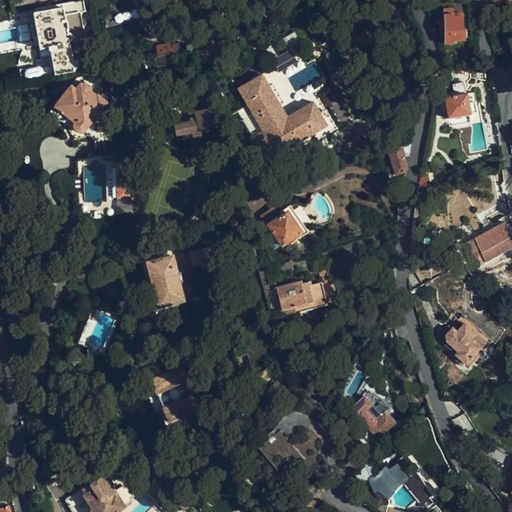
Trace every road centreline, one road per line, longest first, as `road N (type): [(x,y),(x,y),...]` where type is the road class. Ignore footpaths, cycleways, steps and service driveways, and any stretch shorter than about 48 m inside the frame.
road 1 (residential): [(411,0),(432,64),(399,279),(454,450),(499,511)]
road 2 (unknown): [(8,394),(48,356),(65,289),(82,260),(167,204)]
road 3 (tertiary): [(0,346),(25,511)]
